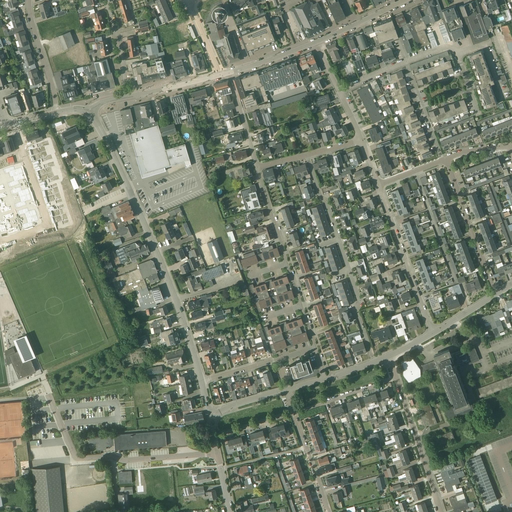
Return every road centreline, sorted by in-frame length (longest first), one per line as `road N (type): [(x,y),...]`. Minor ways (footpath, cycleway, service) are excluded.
road 1 (tertiary): [(201,381),(176,299),(116,157),(88,112)]
road 2 (residential): [(373,362),(360,302),(306,154)]
road 3 (unclassified): [(48,395),(81,458),(216,453)]
road 4 (residential): [(0,244),(49,228),(14,122)]
road 5 (residential): [(433,334),(378,184)]
road 6 (residential): [(445,160),(495,296)]
road 7 (residential): [(441,511),(395,377)]
